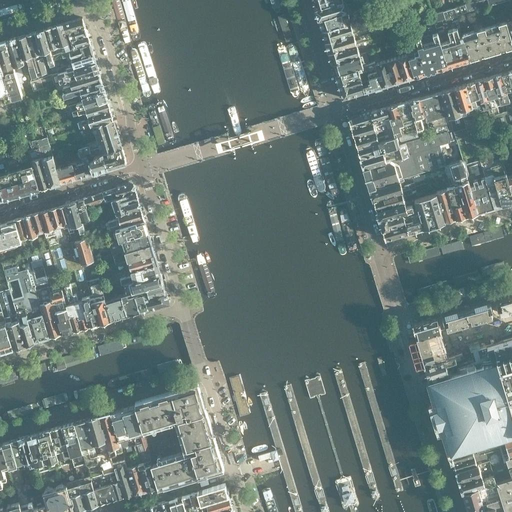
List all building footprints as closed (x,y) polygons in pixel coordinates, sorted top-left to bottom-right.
[(110,0),(111,2),(111,3),(112,5),(122,39),(123,41),(124,42),(125,42),(127,43),(128,43),(129,42),(131,41),(131,40),(131,38),(131,36),(120,2),(120,0),(119,0),(110,0)] [(121,0),(133,40),(134,40),(135,41),(136,41),(137,41),(138,41),(138,40),(139,40),(140,40),(140,39),(141,38),(142,37),(131,0),(121,0)] [(269,0),(272,8),(273,9),(274,10),(275,11),(276,12),(277,12),(279,13),(279,12),(280,11),(280,10),(280,9),(280,8),(280,7),(280,6),(280,5),(278,0),(269,0)] [(319,19),(351,9),(358,7),(357,1),(351,2),(350,5),(344,6),(342,0),(341,0),(316,8),(319,19)] [(0,16),(23,10),(23,9),(25,8),(26,8),(26,7),(27,6),(27,5),(28,5),(28,4),(27,3),(26,3),(25,2),(24,2),(23,2),(21,2),(20,2),(0,8),(0,16)] [(478,8),(476,3),(465,6),(467,11),(478,8)] [(467,11),(465,6),(465,5),(454,8),(456,15),(467,11)] [(456,15),(454,8),(443,12),(445,18),(456,15)] [(354,20),(353,17),(348,19),(347,14),(352,13),(351,9),(319,19),(322,30),(354,20)] [(445,18),(443,12),(432,15),(434,21),(445,18)] [(287,14),(280,16),(288,42),(296,40),(287,14)] [(412,26),(410,21),(408,15),(402,18),(405,29),(412,26)] [(434,21),(432,15),(421,18),(423,25),(434,21)] [(85,25),(82,17),(63,23),(65,31),(85,25)] [(423,25),(421,18),(410,21),(412,26),(412,28),(423,25)] [(358,19),(354,20),(322,30),(326,41),(361,30),(358,19)] [(470,59),(463,36),(460,37),(458,31),(461,30),(458,20),(454,21),(455,27),(452,28),(463,62),(470,59)] [(448,66),(437,29),(434,21),(423,25),(437,69),(448,66)] [(511,46),(511,40),(507,23),(506,21),(485,27),(493,52),(502,50),(511,46)] [(71,48),(68,40),(65,31),(63,23),(53,25),(59,44),(64,43),(65,46),(64,47),(65,50),(71,48)] [(463,62),(452,28),(449,29),(447,23),(443,24),(444,27),(446,33),(446,35),(449,34),(449,36),(450,36),(451,39),(448,40),(455,64),(463,62)] [(372,38),(382,35),(379,24),(361,30),(326,41),(329,51),(372,38)] [(59,44),(53,25),(44,28),(52,54),(61,51),(59,44)] [(87,34),(85,25),(65,31),(68,40),(87,34)] [(437,69),(423,25),(412,28),(419,50),(426,73),(437,69)] [(455,64),(448,40),(444,41),(442,35),(446,33),(444,27),(437,29),(448,66),(455,64)] [(493,53),(493,52),(485,27),(462,34),(463,36),(470,59),(471,59),(477,57),(480,56),(493,53)] [(53,58),(52,54),(44,28),(35,31),(42,57),(48,56),(52,69),(53,68),(55,73),(57,72),(56,67),(53,58)] [(42,57),(35,31),(26,34),(37,74),(39,78),(48,75),(42,57)] [(37,74),(26,34),(17,37),(23,57),(29,55),(30,58),(28,59),(30,65),(29,65),(32,76),(37,74)] [(90,43),(89,41),(87,34),(68,40),(71,48),(90,43)] [(19,65),(17,59),(23,57),(17,37),(6,40),(19,83),(23,82),(21,76),(23,74),(20,65),(19,65)] [(358,55),(356,48),(362,46),(364,47),(374,44),(372,38),(329,51),(332,62),(358,55)] [(19,83),(6,40),(0,41),(0,58),(12,97),(22,94),(19,83)] [(93,52),(90,43),(71,48),(65,50),(61,51),(52,54),(53,58),(68,53),(70,59),(71,58),(93,52)] [(150,86),(155,96),(161,95),(160,83),(147,46),(145,43),(139,45),(139,49),(150,86)] [(301,86),(301,85),(289,48),(288,46),(287,45),(286,44),(284,44),(283,44),(282,45),(280,46),(280,47),(280,49),(280,51),(292,87),(292,89),(293,91),(294,92),(295,94),(296,95),(299,97),(300,97),(300,96),(301,95),(301,93),(301,92),(302,90),(302,88),(301,86)] [(151,92),(138,51),(138,50),(137,49),(136,48),(135,48),(134,48),(133,48),(132,49),(131,50),(130,51),(130,52),(143,94),(144,95),(145,96),(145,97),(146,97),(147,97),(148,98),(149,98),(149,97),(150,97),(150,96),(151,95),(151,94),(151,93),(151,92)] [(426,73),(419,50),(408,53),(415,76),(426,73)] [(293,56),(304,94),(312,91),(301,54),(301,53),(300,53),(300,52),(299,52),(298,52),(298,51),(297,51),(296,51),(296,52),(295,52),(294,52),(294,53),(293,54),(293,55),(293,56)] [(336,73),(374,62),(371,51),(358,55),(332,62),(336,73)] [(57,72),(95,61),(93,52),(71,58),(73,62),(56,67),(57,72)] [(415,76),(408,53),(397,57),(404,79),(415,76)] [(404,79),(397,57),(386,60),(393,82),(404,79)] [(0,100),(12,97),(0,58),(0,100)] [(393,82),(386,60),(375,63),(377,70),(382,86),(393,82)] [(72,78),(70,72),(77,70),(79,76),(99,71),(95,61),(57,72),(55,73),(48,75),(39,78),(30,81),(33,90),(43,87),(42,82),(53,78),(55,83),(70,79),(72,78)] [(359,72),(369,69),(370,73),(377,70),(375,63),(374,62),(336,73),(338,82),(360,75),(359,72)] [(382,86),(377,70),(370,73),(370,75),(368,76),(370,80),(362,83),(340,89),(343,98),(365,91),(382,86)] [(56,94),(61,92),(101,80),(99,71),(79,76),(72,78),(70,79),(71,83),(63,86),(64,88),(62,89),(60,84),(54,86),(56,94)] [(511,83),(508,71),(501,73),(511,109),(511,83)] [(511,123),(511,109),(501,73),(492,76),(492,75),(474,81),(479,95),(480,100),(481,103),(484,112),(489,129),(493,128),(511,123)] [(362,83),(360,75),(338,82),(340,89),(362,83)] [(104,90),(101,80),(61,92),(62,96),(64,96),(72,94),(72,93),(80,91),(82,96),(104,90)] [(479,95),(474,81),(465,83),(472,106),(481,103),(480,100),(477,101),(475,96),(479,95)] [(472,106),(465,83),(454,87),(463,118),(484,112),(481,103),(472,106)] [(463,118),(454,87),(442,90),(442,91),(441,91),(450,122),(453,131),(466,127),(463,118)] [(72,110),(107,99),(104,90),(82,96),(83,101),(77,103),(76,101),(70,102),(72,110)] [(450,122),(441,91),(420,97),(425,114),(429,128),(434,127),(436,134),(447,131),(448,130),(446,123),(450,122)] [(425,114),(420,97),(408,100),(417,129),(424,127),(420,116),(425,114)] [(110,109),(109,105),(107,99),(72,110),(73,113),(86,110),(88,115),(110,109)] [(175,142),(175,137),(164,102),(164,101),(163,100),(162,100),(161,99),(160,99),(159,99),(159,100),(158,100),(157,101),(156,102),(156,103),(156,104),(167,139),(169,144),(175,142)] [(417,129),(408,100),(398,103),(403,122),(404,125),(406,132),(415,129),(417,129)] [(159,146),(168,143),(154,102),(145,105),(159,146)] [(403,122),(398,103),(386,107),(389,115),(392,125),(395,135),(406,132),(404,125),(400,126),(399,123),(403,122)] [(352,127),(389,115),(386,107),(349,118),(352,127)] [(84,127),(113,118),(110,109),(88,115),(89,119),(87,120),(86,118),(77,121),(80,128),(84,127)] [(376,130),(374,125),(381,123),(383,128),(392,125),(389,115),(352,127),(355,136),(376,130)] [(116,129),(113,118),(84,127),(86,133),(95,130),(97,139),(117,132),(116,129)] [(358,146),(395,135),(392,125),(383,128),(376,130),(355,136),(358,146)] [(456,140),(464,137),(480,132),(478,126),(454,133),(456,140)] [(495,136),(493,128),(489,129),(480,132),(482,138),(483,140),(495,136)] [(405,143),(405,142),(419,139),(415,129),(406,132),(395,135),(358,146),(361,156),(405,143)] [(456,140),(454,133),(453,131),(453,129),(448,130),(447,131),(450,142),(456,140)] [(404,178),(412,176),(425,172),(445,166),(446,166),(440,148),(443,147),(442,144),(450,142),(447,131),(436,134),(419,139),(405,142),(405,143),(361,156),(365,167),(364,167),(371,188),(374,199),(414,187),(413,183),(401,186),(400,182),(404,181),(403,178),(404,178)] [(122,146),(118,136),(119,136),(117,132),(97,139),(87,142),(88,145),(78,149),(81,159),(87,157),(103,152),(122,146)] [(480,132),(464,137),(466,143),(482,138),(480,132)] [(315,142),(330,193),(331,194),(331,195),(332,195),(333,195),(333,196),(334,196),(335,196),(336,196),(337,195),(338,195),(338,194),(339,194),(339,193),(339,192),(340,191),(325,140),(325,139),(324,139),(323,138),(322,138),(321,138),(320,138),(319,138),(318,138),(318,139),(317,139),(316,140),(316,141),(316,142),(315,142)] [(50,185),(41,155),(38,144),(27,147),(39,188),(50,185)] [(309,149),(315,175),(316,176),(316,177),(317,177),(317,178),(318,178),(319,178),(320,178),(321,178),(322,177),(323,176),(323,175),(323,174),(323,173),(316,148),(316,147),(315,147),(315,146),(314,146),(313,145),(312,145),(311,145),(311,146),(310,146),(310,147),(309,147),(309,148),(309,149)] [(39,188),(27,147),(26,146),(15,149),(28,191),(39,188)] [(124,154),(122,146),(103,152),(106,160),(124,154)] [(28,191),(15,149),(5,153),(6,156),(5,157),(16,195),(28,191)] [(61,182),(56,166),(51,152),(41,155),(50,185),(61,182)] [(108,168),(106,160),(103,152),(87,157),(92,172),(108,168)] [(127,162),(124,154),(106,160),(108,168),(127,162)] [(16,195),(5,157),(0,158),(0,185),(4,198),(16,195)] [(87,157),(81,159),(79,159),(84,175),(92,172),(87,157)] [(502,204),(490,166),(491,166),(488,157),(480,160),(494,207),(502,204)] [(84,175),(79,159),(72,161),(77,177),(84,175)] [(494,207),(480,160),(464,164),(466,173),(468,181),(478,212),(494,207)] [(77,177),(72,161),(64,164),(65,167),(69,179),(77,177)] [(478,212),(468,181),(461,183),(459,176),(466,173),(464,164),(463,161),(452,164),(455,175),(467,215),(478,212)] [(511,201),(511,193),(505,170),(503,163),(491,166),(490,166),(502,204),(511,201)] [(455,175),(452,164),(446,166),(445,166),(446,169),(444,171),(445,175),(447,175),(448,177),(455,175)] [(69,179),(65,167),(62,168),(61,165),(56,166),(61,182),(69,179)] [(467,215),(455,175),(448,177),(450,186),(447,187),(447,188),(456,218),(467,215)] [(136,191),(134,185),(134,184),(132,183),(115,188),(118,196),(136,191)] [(405,201),(403,196),(416,192),(415,187),(414,187),(374,199),(377,209),(405,201)] [(118,196),(115,188),(103,192),(105,200),(111,198),(118,196)] [(456,218),(447,188),(436,191),(437,194),(415,200),(417,208),(420,219),(423,228),(456,218)] [(141,206),(139,199),(136,191),(118,196),(111,198),(116,213),(141,206)] [(105,200),(103,192),(94,194),(84,197),(86,205),(105,200)] [(200,240),(188,195),(187,194),(187,193),(186,193),(185,193),(184,192),(183,192),(182,192),(181,192),(180,193),(179,193),(179,194),(178,195),(178,196),(178,197),(191,242),(197,246),(200,240)] [(91,221),(86,205),(84,197),(76,200),(83,223),(91,221)] [(347,250),(334,204),(334,203),(333,202),(333,201),(332,201),(331,200),(330,199),(329,199),(328,200),(328,201),(327,202),(327,203),(327,204),(327,205),(339,252),(340,252),(340,253),(341,253),(341,254),(342,254),(343,255),(344,255),(345,254),(346,253),(347,252),(347,251),(347,250)] [(83,223),(76,200),(65,203),(72,225),(78,224),(82,238),(87,236),(83,223)] [(410,210),(413,209),(412,204),(406,206),(405,201),(377,209),(380,219),(402,212),(410,210)] [(72,225),(65,203),(58,206),(69,243),(70,242),(74,241),(76,240),(72,225)] [(69,243),(58,206),(50,208),(59,236),(61,245),(69,243)] [(144,219),(143,215),(141,206),(116,213),(114,214),(116,219),(106,222),(109,229),(115,227),(144,219)] [(59,236),(50,208),(40,211),(46,233),(51,249),(61,245),(59,236)] [(357,245),(347,212),(347,211),(346,210),(346,209),(345,209),(344,209),(343,208),(342,209),(341,209),(340,209),(340,210),(339,210),(339,211),(338,212),(338,213),(338,214),(347,248),(348,250),(348,251),(350,253),(351,254),(352,255),(353,256),(354,257),(356,257),(356,256),(357,255),(357,253),(358,252),(358,250),(358,248),(358,247),(357,245)] [(423,228),(420,219),(417,208),(413,209),(410,210),(411,215),(413,220),(405,222),(408,232),(423,228)] [(46,233),(40,211),(32,214),(38,235),(46,233)] [(405,222),(413,220),(411,215),(404,217),(402,212),(380,219),(383,229),(405,222)] [(38,235),(32,214),(15,219),(21,240),(38,235)] [(21,240),(15,219),(0,223),(0,248),(17,243),(21,257),(26,256),(21,240)] [(148,231),(146,226),(144,219),(115,227),(119,239),(148,231)] [(408,232),(405,222),(383,229),(386,238),(402,234),(408,232)] [(468,237),(470,246),(502,238),(500,228),(468,237)] [(113,253),(151,242),(148,231),(119,239),(108,243),(111,254),(113,253)] [(94,259),(87,236),(82,238),(76,240),(74,241),(78,253),(81,263),(84,262),(94,259)] [(466,249),(463,239),(441,246),(443,255),(466,249)] [(105,296),(97,270),(96,267),(86,270),(84,262),(81,263),(78,253),(74,255),(70,242),(69,243),(61,245),(51,249),(58,275),(74,271),(83,300),(90,325),(98,322),(112,318),(105,296)] [(129,260),(154,252),(151,242),(113,253),(117,264),(129,261),(129,260)] [(440,256),(437,246),(403,256),(405,265),(440,256)] [(74,329),(66,304),(62,289),(53,291),(49,278),(58,275),(51,249),(26,256),(36,290),(48,287),(52,300),(40,304),(50,336),(62,333),(74,329)] [(196,258),(196,259),(196,261),(206,294),(207,295),(208,296),(209,297),(211,297),(213,297),(214,296),(215,295),(216,294),(216,293),(216,291),(206,258),(205,256),(205,255),(204,254),(202,252),(201,251),(199,250),(198,249),(197,250),(197,252),(196,253),(196,254),(196,256),(196,258)] [(157,262),(154,252),(129,260),(129,261),(132,269),(157,262)] [(38,296),(36,290),(26,256),(21,257),(3,263),(16,310),(26,308),(32,328),(31,328),(34,341),(50,336),(40,304),(38,296)] [(16,310),(3,263),(3,261),(0,262),(0,299),(1,305),(5,319),(7,324),(13,347),(26,343),(16,310)] [(481,268),(484,279),(507,272),(504,261),(481,268)] [(122,283),(160,271),(157,262),(132,269),(133,274),(126,276),(124,271),(119,273),(122,283)] [(452,278),(455,290),(482,282),(478,270),(452,278)] [(126,294),(134,291),(143,289),(164,283),(160,271),(122,283),(126,294)] [(82,327),(72,294),(67,276),(62,277),(64,285),(65,285),(70,303),(66,304),(74,329),(82,327)] [(419,289),(421,298),(449,291),(446,281),(419,289)] [(166,291),(164,283),(143,289),(145,297),(166,291)] [(149,308),(145,297),(143,289),(134,291),(140,310),(149,308)] [(140,310),(134,291),(126,294),(131,313),(140,310)] [(169,301),(168,297),(166,291),(145,297),(149,308),(169,301)] [(131,313),(126,294),(122,295),(122,294),(120,295),(119,292),(113,294),(114,297),(110,298),(109,295),(105,296),(112,318),(116,317),(123,315),(128,314),(131,313)] [(90,325),(83,300),(78,301),(76,293),(72,294),(82,327),(90,325)] [(511,294),(495,299),(498,309),(500,308),(501,312),(511,308),(511,294)] [(492,314),(491,310),(493,310),(490,301),(466,308),(468,317),(470,317),(471,320),(471,321),(492,314)] [(13,347),(7,324),(0,325),(0,324),(0,320),(5,319),(1,305),(0,304),(0,346),(1,350),(13,347)] [(32,328),(26,308),(16,310),(26,343),(34,341),(31,328),(32,328)] [(470,350),(511,337),(511,308),(501,312),(492,314),(471,321),(471,320),(468,321),(447,327),(440,329),(416,336),(419,347),(418,348),(419,350),(420,350),(422,356),(424,364),(462,353),(470,350)] [(468,321),(467,317),(468,317),(466,308),(442,315),(444,324),(446,324),(447,327),(468,321)] [(440,329),(436,316),(412,323),(413,325),(411,325),(413,332),(415,331),(416,336),(440,329)] [(131,343),(132,343),(172,331),(172,330),(172,329),(172,328),(172,327),(172,326),(171,326),(171,325),(170,325),(169,325),(129,336),(129,337),(129,338),(129,339),(129,340),(129,341),(130,342),(131,343)] [(511,337),(470,350),(473,360),(456,365),(458,372),(429,380),(438,408),(434,409),(439,425),(442,424),(451,452),(470,446),(482,442),(488,441),(488,442),(490,442),(490,440),(495,439),(496,440),(498,439),(497,438),(503,436),(511,433),(511,337)] [(127,348),(124,338),(98,346),(101,355),(127,348)] [(94,360),(90,348),(54,359),(57,371),(94,360)] [(448,371),(446,363),(456,360),(463,358),(462,353),(424,364),(429,378),(452,371),(452,369),(451,369),(451,370),(448,371)] [(156,366),(158,374),(182,368),(179,359),(156,366)] [(18,369),(22,382),(48,374),(45,362),(18,369)] [(107,382),(107,384),(107,385),(108,386),(109,387),(110,387),(111,387),(114,387),(118,386),(153,376),(151,367),(115,378),(112,379),(109,381),(108,381),(107,382)] [(0,374),(0,384),(18,379),(16,370),(0,374)] [(240,418),(251,415),(240,376),(229,379),(240,418)] [(101,392),(98,384),(75,390),(78,399),(101,392)] [(220,467),(218,460),(219,460),(219,457),(217,458),(215,451),(217,451),(215,445),(214,445),(212,439),(213,438),(212,435),(211,436),(208,428),(210,427),(209,424),(207,425),(205,417),(206,417),(205,413),(204,413),(197,390),(198,388),(197,385),(195,384),(192,385),(192,387),(178,391),(178,390),(175,391),(175,392),(170,393),(170,392),(167,393),(167,394),(166,393),(159,396),(160,397),(159,397),(158,396),(156,397),(156,398),(152,399),(152,398),(149,399),(149,400),(148,400),(148,399),(141,401),(141,402),(140,402),(140,401),(137,402),(137,403),(135,404),(142,428),(177,417),(188,452),(151,464),(157,486),(167,483),(167,484),(170,483),(169,482),(179,479),(179,480),(186,478),(185,477),(192,475),(193,476),(195,475),(195,474),(201,472),(201,473),(204,472),(220,467)] [(42,399),(44,408),(70,401),(67,391),(42,399)] [(32,403),(6,411),(5,411),(5,412),(4,412),(4,413),(3,413),(3,414),(3,415),(4,416),(4,417),(5,417),(5,418),(6,418),(7,418),(8,418),(35,410),(36,409),(37,409),(37,408),(38,408),(38,407),(38,406),(38,405),(37,404),(36,403),(35,403),(35,402),(34,402),(33,403),(32,403)] [(152,458),(142,428),(135,404),(122,408),(129,435),(132,434),(140,462),(145,460),(152,458)] [(129,435),(122,408),(111,411),(118,436),(122,451),(133,448),(129,435)] [(118,436),(111,411),(99,414),(109,449),(114,447),(112,438),(118,436)] [(109,449),(99,414),(87,418),(94,443),(100,441),(103,451),(97,452),(101,467),(103,473),(109,471),(115,469),(112,461),(109,449)] [(97,452),(94,443),(87,418),(74,421),(86,461),(88,470),(101,467),(97,452)] [(86,461),(74,421),(62,425),(72,455),(74,465),(86,461)] [(72,455),(62,425),(39,431),(38,432),(26,435),(35,464),(35,466),(72,455)] [(511,452),(511,433),(503,436),(504,437),(500,438),(505,455),(511,452)] [(35,464),(26,435),(18,438),(25,461),(26,461),(29,459),(31,465),(35,464)] [(25,461),(18,438),(10,440),(19,470),(25,468),(26,471),(28,471),(26,461),(25,461)] [(19,470),(10,440),(2,442),(8,462),(17,490),(24,488),(19,470)] [(8,462),(2,442),(0,442),(0,473),(2,480),(7,479),(3,466),(5,466),(5,463),(8,462)] [(454,462),(488,452),(487,450),(485,450),(482,442),(470,446),(470,448),(451,454),(454,462)] [(145,489),(137,463),(133,448),(122,451),(124,458),(135,493),(145,489)] [(476,463),(475,460),(487,457),(487,454),(488,454),(488,452),(454,462),(456,470),(476,463)] [(135,493),(124,458),(112,461),(115,469),(117,475),(123,496),(135,493)] [(480,470),(496,465),(494,458),(476,464),(476,463),(456,470),(459,480),(481,474),(480,470)] [(157,486),(151,464),(151,462),(146,464),(145,460),(140,462),(137,463),(145,489),(157,486)] [(511,511),(511,465),(508,466),(511,477),(495,482),(495,481),(463,491),(468,511),(472,511),(502,503),(505,511),(511,511)] [(495,482),(511,477),(508,466),(492,471),(493,475),(483,478),(481,474),(459,480),(463,491),(495,481),(495,482)] [(117,498),(112,481),(109,471),(103,473),(91,476),(99,503),(117,498)] [(79,479),(77,474),(65,478),(66,483),(79,479)] [(123,496),(117,475),(114,476),(115,480),(112,481),(117,498),(123,496)] [(91,476),(79,479),(66,483),(74,511),(99,503),(91,476)] [(211,511),(232,506),(229,495),(225,482),(197,491),(201,503),(207,501),(210,511),(211,511)] [(66,483),(43,490),(45,499),(48,511),(70,511),(74,511),(66,483)] [(353,500),(351,492),(350,492),(347,485),(342,487),(344,494),(343,494),(345,502),(353,500)] [(278,511),(271,489),(261,493),(266,511),(278,511)] [(203,509),(201,503),(197,491),(169,499),(172,511),(233,511),(232,506),(211,511),(199,511),(203,509)] [(22,511),(20,504),(18,496),(10,498),(11,502),(13,511),(22,511)] [(426,502),(426,504),(427,508),(428,511),(436,511),(435,505),(434,502),(432,500),(432,499),(431,498),(430,498),(429,497),(428,497),(428,498),(427,498),(427,499),(426,500),(426,502)] [(39,511),(38,505),(34,506),(32,499),(28,501),(28,502),(20,504),(22,511),(39,511)] [(48,511),(45,499),(37,502),(38,505),(39,511),(48,511)] [(172,511),(169,499),(157,503),(159,511),(172,511)] [(13,511),(11,502),(7,503),(8,506),(4,507),(5,511),(13,511)] [(159,511),(157,503),(145,507),(147,511),(159,511)] [(505,511),(502,503),(472,511),(505,511)]
